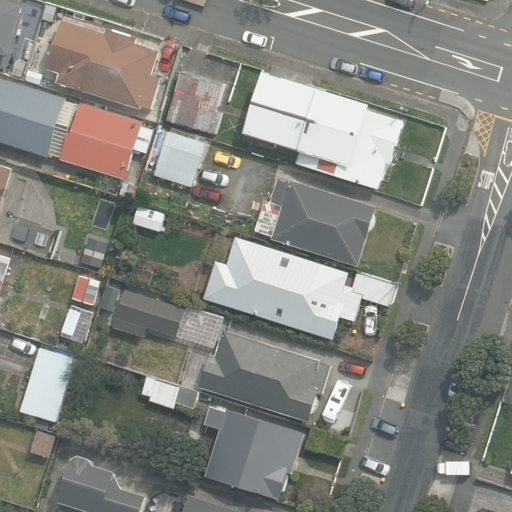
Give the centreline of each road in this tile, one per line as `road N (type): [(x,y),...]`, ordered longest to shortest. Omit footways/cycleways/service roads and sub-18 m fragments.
road 1 (residential): [(395,511),(511,152)]
road 2 (residential): [(511,77),(267,0)]
